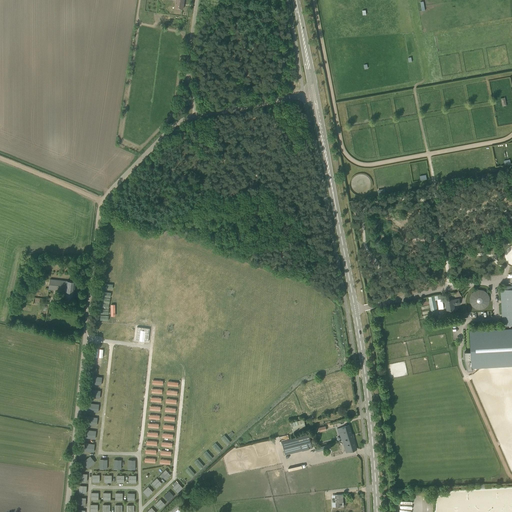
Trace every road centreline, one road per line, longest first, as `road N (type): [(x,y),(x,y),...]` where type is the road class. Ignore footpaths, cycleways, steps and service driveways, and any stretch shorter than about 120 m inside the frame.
road 1 (unclassified): [(66,511),(102,201),(175,124),(195,115)]
road 2 (secondary): [(376,511),(359,339),(312,93)]
